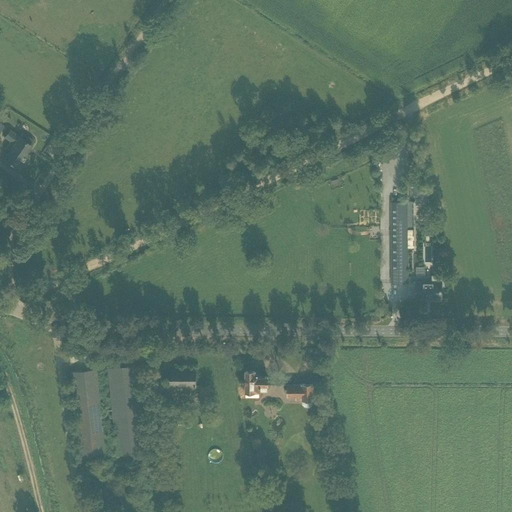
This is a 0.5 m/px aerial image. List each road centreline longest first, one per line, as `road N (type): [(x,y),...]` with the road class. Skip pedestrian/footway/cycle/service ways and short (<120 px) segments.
road 1 (track): [(17,300),(511,61)]
road 2 (tertiary): [(511,331),(61,328)]
road 3 (unclassified): [(95,511),(83,504),(70,470),(61,328)]
road 4 (unclassified): [(17,310),(12,241),(68,146)]
road 5 (track): [(68,146),(164,0)]
road 6 (track): [(42,511),(0,375)]
